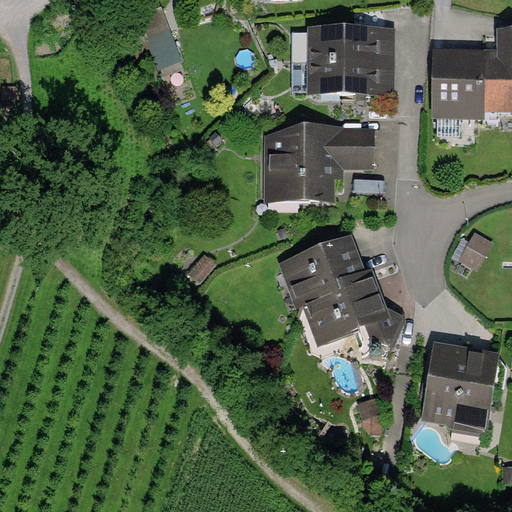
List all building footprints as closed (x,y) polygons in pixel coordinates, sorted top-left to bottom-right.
[(184,69),(162,12),(139,21),(161,78),(184,69)] [(401,29),(313,27),(312,99),(400,100),(401,29)] [(511,33),(500,34),(499,56),(442,55),(441,118),(511,119),(511,33)] [(374,136),(275,132),(271,206),(334,209),(336,168),(372,170),(374,136)] [(495,245),(478,235),(462,264),(479,273),(495,245)] [(393,317),(363,240),(288,269),(318,346),(393,317)] [(500,356),(435,345),(421,423),(486,435),(500,356)]
